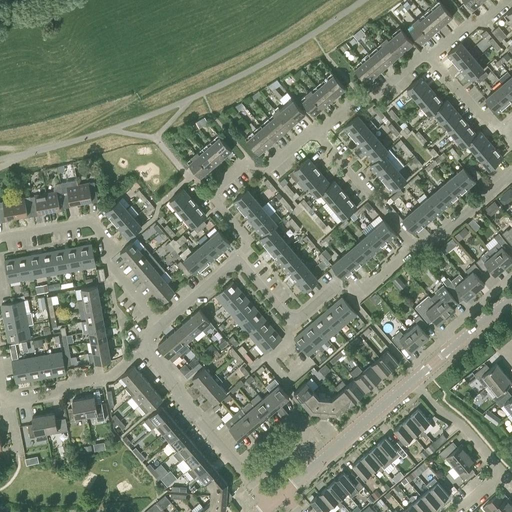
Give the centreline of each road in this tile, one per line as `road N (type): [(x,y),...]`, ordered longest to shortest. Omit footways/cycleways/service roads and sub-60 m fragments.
road 1 (residential): [(0,237),(85,222),(100,230),(107,265),(153,326)]
road 2 (residential): [(141,341),(250,479)]
road 3 (tertiary): [(282,495),(411,382)]
road 4 (residential): [(418,251),(322,125)]
road 5 (residential): [(3,397),(107,374),(141,341)]
road 6 (residential): [(334,286),(291,322),(236,259)]
road 7 (residential): [(424,371),(447,333),(511,278)]
road 8 (residential): [(426,52),(322,125)]
road 9 (residential): [(411,382),(438,415),(460,422),(497,468)]
